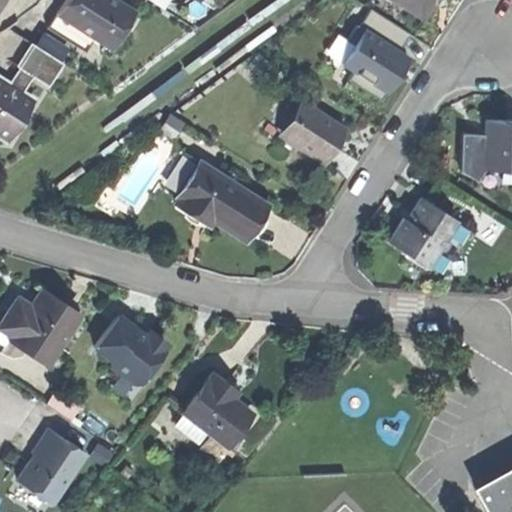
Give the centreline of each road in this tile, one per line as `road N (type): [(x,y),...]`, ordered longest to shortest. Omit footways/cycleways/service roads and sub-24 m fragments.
road 1 (residential): [(0,230),(225,292),(315,302)]
road 2 (residential): [(491,41),(432,91),(322,262),(315,302)]
road 3 (residential): [(315,302),(408,307),(502,328)]
